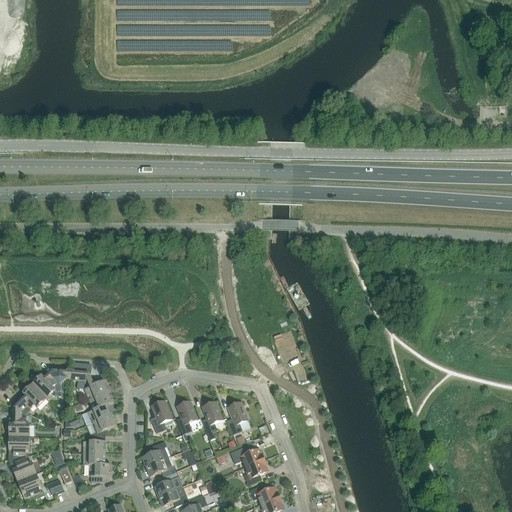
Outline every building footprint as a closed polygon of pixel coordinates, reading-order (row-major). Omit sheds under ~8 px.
[(49,376),(45,372),(32,386),(46,401),(51,396),(53,398),(60,398),(65,393),(65,386),(64,384),(67,381),(70,382),(71,374),(52,373),(49,376)] [(94,386),(91,380),(89,375),(71,374),(70,382),(88,383),(90,388),(84,390),(89,401),(109,393),(105,382),(94,386)] [(9,408),(14,409),(27,415),(35,407),(37,410),(46,401),(32,386),(9,408)] [(88,414),(114,403),(109,393),(89,401),(93,411),(88,414)] [(92,425),(112,416),(108,406),(114,404),(114,403),(88,414),(92,425)] [(164,403),(152,407),(157,419),(151,421),(157,435),(167,432),(164,424),(172,421),(164,403)] [(189,403),(178,408),(182,419),(176,422),(182,436),(192,432),(189,425),(197,422),(189,403)] [(215,403),(203,408),(207,420),(202,422),(210,442),(216,440),(213,434),(217,432),(214,425),(222,422),(215,403)] [(240,426),(248,423),(240,404),(228,409),(233,420),(227,423),(233,437),(243,433),(240,426)] [(14,409),(14,415),(14,420),(9,420),(9,438),(30,439),(30,426),(26,426),(27,415),(14,409)] [(92,425),(96,435),(106,431),(106,432),(117,427),(112,416),(92,425)] [(76,419),(69,422),(71,428),(79,425),(76,419)] [(266,427),(259,430),(262,436),(269,433),(266,427)] [(96,435),(92,437),(91,443),(84,443),(83,455),(105,455),(106,432),(106,431),(96,435)] [(9,438),(9,454),(9,462),(26,459),(26,452),(30,452),(30,439),(9,438)] [(153,448),(155,452),(155,453),(142,459),(146,468),(171,458),(164,443),(153,448)] [(186,445),(180,447),(183,454),(189,451),(186,445)] [(242,463),(245,469),(264,462),(262,456),(261,456),(259,451),(248,455),(246,449),(231,455),(235,466),(242,463)] [(187,460),(193,458),(191,451),(182,455),(185,461),(187,460)] [(65,465),(60,452),(52,456),(57,468),(65,465)] [(105,466),(105,462),(105,455),(83,455),(83,466),(111,467),(111,466),(105,466)] [(225,455),(216,459),(219,467),(228,463),(225,455)] [(171,458),(146,468),(150,478),(164,473),(166,478),(177,473),(175,468),(173,464),(171,458)] [(9,462),(10,465),(17,484),(37,476),(32,464),(29,465),(26,459),(9,462)] [(257,477),(268,473),(266,467),(264,462),(245,469),(248,476),(244,478),(248,488),(260,483),(257,477)] [(111,467),(83,466),(89,466),(89,478),(91,478),(91,484),(103,484),(103,478),(111,478),(111,467)] [(65,485),(66,484),(72,482),(67,469),(60,472),(65,485)] [(177,473),(166,478),(168,483),(154,488),(158,498),(176,491),(174,486),(181,483),(177,473)] [(24,501),(41,494),(38,489),(42,488),(37,476),(17,484),(24,501)] [(59,481),(49,486),(52,495),(63,490),(59,481)] [(81,482),(77,488),(82,491),(86,485),(81,482)] [(214,484),(206,487),(209,495),(218,491),(214,484)] [(258,501),(261,507),(280,499),(277,494),(275,489),(264,493),(261,487),(250,492),(254,502),(258,501)] [(176,491),(158,498),(162,508),(175,503),(176,508),(189,502),(187,498),(185,494),(183,488),(176,491)] [(195,507),(182,511),(201,511),(201,510),(207,507),(205,502),(203,497),(193,502),(195,507)] [(280,499),(261,507),(262,511),(280,511),(284,511),(281,505),(282,505),(280,499)]
